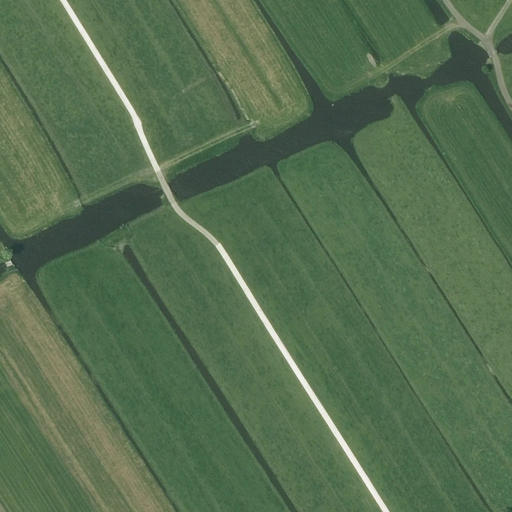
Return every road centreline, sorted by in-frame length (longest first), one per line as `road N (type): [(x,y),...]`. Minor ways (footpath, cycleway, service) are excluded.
road 1 (track): [(387,511),(218,246),(170,201),(133,115),(61,0)]
road 2 (track): [(511,108),(490,48),(444,0)]
